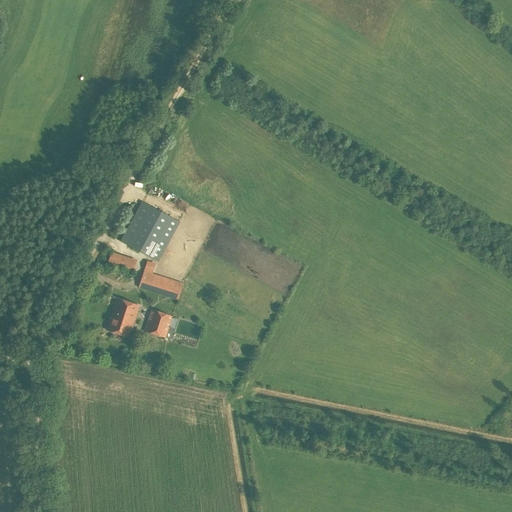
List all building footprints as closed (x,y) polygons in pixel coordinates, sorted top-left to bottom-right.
[(150,185),(152,177),(144,175),(142,183),(150,185)] [(157,188),(156,194),(167,196),(169,190),(157,188)] [(158,261),(179,223),(142,203),(121,241),(158,261)] [(177,299),(182,284),(144,272),(139,287),(177,299)] [(129,338),(139,306),(116,299),(106,331),(129,338)] [(165,338),(172,316),(151,310),(144,331),(165,338)] [(178,333),(199,339),(204,325),(182,319),(178,333)]
